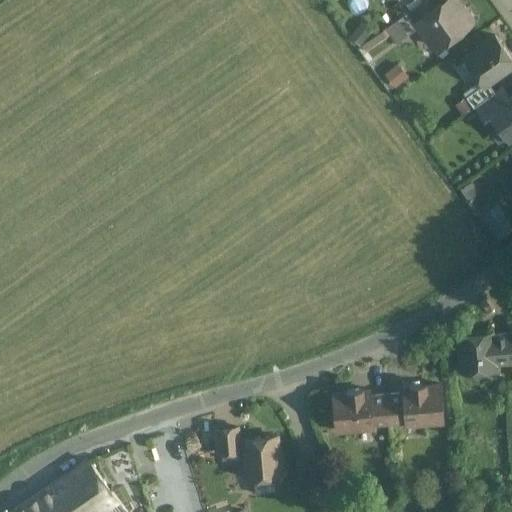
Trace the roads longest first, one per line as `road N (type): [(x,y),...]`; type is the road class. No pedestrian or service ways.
road 1 (residential): [(293,374),(45,456),(0,500)]
road 2 (residential): [(511,255),(383,340),(293,374)]
road 3 (residential): [(337,511),(293,374)]
